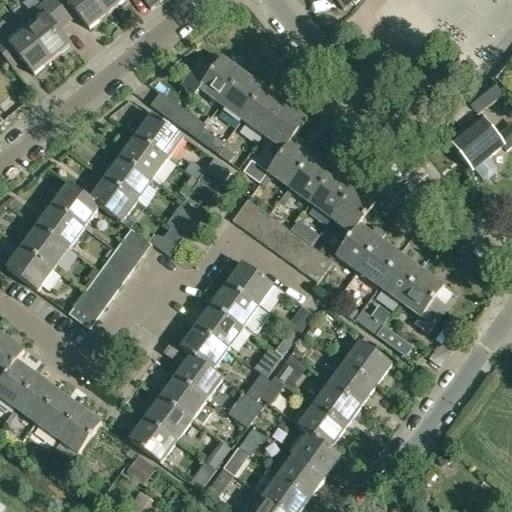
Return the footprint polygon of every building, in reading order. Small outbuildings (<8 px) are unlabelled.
[(53,62),(71,46),(55,27),(64,19),(47,0),(46,0),(20,22),(53,62)] [(89,32),(108,17),(94,0),(47,0),(64,19),(73,12),(89,32)] [(94,0),(108,17),(127,1),(125,0),(94,0)] [(334,0),(344,11),(353,3),(355,5),(361,0),(334,0)] [(35,76),(53,62),(20,22),(0,39),(0,54),(8,65),(18,56),(35,76)] [(503,86),(511,74),(511,56),(494,79),(503,86)] [(195,99),(200,92),(221,107),(244,76),(222,60),(214,71),(202,62),(182,89),(195,99)] [(266,91),(244,76),(221,107),(243,123),(266,91)] [(464,102),(477,118),(501,98),(489,83),(464,102)] [(511,87),(506,83),(499,91),(509,100),(511,96),(511,87)] [(287,107),(266,91),(243,123),(264,138),(287,107)] [(264,138),(284,153),(292,144),(308,122),(287,107),(264,138)] [(196,140),(204,129),(205,127),(180,109),(171,122),(196,140)] [(153,115),(137,137),(168,160),(183,138),(153,115)] [(481,119),(463,133),(451,143),(474,171),(504,147),(507,151),(511,147),(511,126),(497,138),(481,119)] [(224,144),(204,129),(196,140),(216,155),(224,144)] [(152,181),(168,160),(137,137),(122,158),(152,181)] [(304,153),(292,144),(284,153),(268,175),(290,191),(318,152),(309,146),(304,153)] [(230,164),(230,163),(235,157),(224,149),(219,156),(230,164)] [(311,206),(334,174),(339,167),(318,152),(290,191),(311,206)] [(122,158),(106,180),(137,202),(152,181),(122,158)] [(199,182),(215,194),(222,185),(205,173),(199,182)] [(355,190),(334,174),(311,206),(332,222),(355,190)] [(121,223),(137,202),(106,180),(98,175),(95,179),(103,184),(90,201),(99,207),(121,223)] [(192,192),(208,204),(215,194),(199,182),(192,192)] [(84,228),(99,207),(90,201),(69,185),(53,206),(84,228)] [(376,205),(355,190),(332,222),(353,237),(361,228),(376,205)] [(0,222),(22,239),(41,213),(17,194),(0,216),(0,222)] [(232,222),(246,232),(261,211),(248,201),(232,222)] [(84,228),(53,206),(38,227),(69,249),(84,228)] [(272,218),(261,211),(246,232),(256,239),(272,218)] [(166,224),(184,238),(192,226),(175,213),(166,224)] [(282,226),(272,218),(256,239),(267,247),(282,226)] [(267,247),(277,255),(293,234),(282,226),(267,247)] [(54,270),(69,249),(38,227),(23,248),(54,270)] [(361,228),(353,237),(338,258),(358,273),(380,242),(385,235),(376,228),(371,235),(361,228)] [(131,230),(122,242),(144,257),(152,246),(148,243),(131,230)] [(288,263),(304,242),(293,234),(277,255),(288,263)] [(115,252),(137,267),(144,257),(122,242),(115,252)] [(314,249),(304,242),(288,263),(298,270),(314,249)] [(402,258),(380,242),(358,273),(379,288),(402,258)] [(38,292),(54,270),(23,248),(7,270),(38,292)] [(321,255),(314,249),(298,270),(306,276),(321,255)] [(129,278),(137,267),(115,252),(107,262),(129,278)] [(333,263),(321,255),(306,276),(317,284),(333,263)] [(402,258),(379,288),(400,303),(423,273),(402,258)] [(100,273),(121,288),(129,278),(107,262),(100,273)] [(258,309),(274,287),(242,264),(227,286),(258,309)] [(114,299),(121,288),(100,273),(92,283),(114,299)] [(445,289),(423,273),(400,303),(421,319),(416,327),(429,336),(448,310),(436,301),(445,289)] [(92,283),(84,294),(106,310),(114,299),(92,283)] [(227,286),(211,307),(243,330),(258,309),(227,286)] [(98,320),(106,310),(84,294),(77,304),(98,320)] [(98,320),(77,304),(69,315),(90,331),(98,320)] [(211,307),(196,328),(227,351),(243,330),(211,307)] [(287,321),(283,327),(289,331),(298,338),(313,317),(302,309),(291,324),(287,321)] [(354,321),(374,336),(382,327),(362,311),(354,321)] [(411,349),(382,327),(374,336),(403,358),(411,349)] [(181,349),(192,357),(212,372),(227,351),(196,328),(181,349)] [(24,352),(4,337),(0,341),(0,382),(1,383),(16,362),(24,352)] [(358,347),(345,364),(376,387),(392,366),(360,343),(358,347)] [(440,370),(444,364),(453,352),(442,344),(429,361),(440,370)] [(267,350),(260,359),(273,369),(280,359),(267,350)] [(297,350),(292,357),(300,363),(305,356),(297,350)] [(176,378),(208,400),(223,379),(212,372),(192,357),(176,378)] [(0,398),(14,409),(37,378),(16,362),(1,383),(0,384),(0,398)] [(361,408),(376,387),(345,364),(329,385),(361,408)] [(285,365),(276,378),(285,385),(286,383),(293,388),(301,378),(285,365)] [(252,400),(257,403),(261,399),(271,384),(261,376),(246,396),(252,400)] [(14,409),(15,410),(6,423),(11,427),(20,414),(35,425),(59,393),(37,378),(14,409)] [(176,378),(161,399),(193,421),(208,400),(176,378)] [(284,386),(285,385),(276,378),(271,384),(261,399),(271,406),(286,387),(284,386)] [(361,408),(329,385),(314,406),(345,429),(361,408)] [(56,440),(80,409),(59,393),(35,425),(36,425),(31,432),(36,436),(41,429),(56,440)] [(161,399),(146,420),(177,442),(193,421),(161,399)] [(254,418),(235,404),(226,415),(246,429),(249,424),(252,420),(254,418)] [(330,450),(345,429),(314,406),(299,427),(301,429),(309,435),(330,450)] [(101,424),(80,409),(56,440),(78,456),(101,424)] [(177,442),(146,420),(130,442),(161,465),(177,442)] [(299,449),(293,457),(325,480),(341,458),(330,450),(309,435),(301,429),(291,442),(299,449)] [(449,455),(437,460),(442,469),(453,463),(449,455)] [(325,480),(293,457),(278,478),(310,500),(325,480)] [(281,511),(301,511),(310,500),(278,478),(263,498),(281,511)] [(412,491),(414,507),(430,506),(428,489),(412,491)] [(129,510),(131,511),(141,511),(150,500),(141,494),(129,510)] [(213,498),(206,506),(214,511),(218,511),(224,506),(213,498)] [(281,511),(263,498),(252,511),(281,511)]
